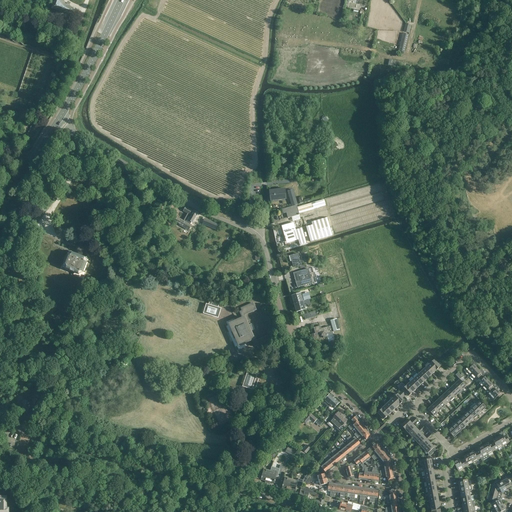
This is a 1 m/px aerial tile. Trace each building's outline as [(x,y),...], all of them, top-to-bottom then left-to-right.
[(75,9),(74,9),(72,8),(70,7),(68,6),(69,5),(66,3),(66,4),(65,3),(64,2),(63,0),(54,0),(52,9),(72,15),(73,16),(73,15),(75,9)] [(403,33),(398,51),(404,53),(409,35),(403,33)] [(390,60),(388,66),(404,69),(406,70),(406,69),(408,70),(410,65),(390,60)] [(269,191),(270,201),(286,199),(285,189),(269,191)] [(292,206),(297,204),(293,190),(288,191),(292,206)] [(288,218),(291,217),(300,215),(299,213),(326,205),(324,200),(297,207),(297,205),(282,209),(283,212),(286,212),(288,218)] [(183,220),(182,221),(177,218),(175,222),(189,230),(191,226),(190,225),(192,222),(193,223),(198,214),(193,211),(193,212),(186,208),(184,211),(188,213),(184,220),(183,220)] [(327,218),(311,222),(317,240),(332,236),(327,218)] [(204,219),(203,223),(204,223),(203,225),(214,229),(216,224),(204,219)] [(291,223),(281,226),(285,238),(286,238),(286,241),(290,240),(291,242),(298,240),(300,245),(306,243),(302,228),(296,230),(293,223),(291,223)] [(311,223),(303,225),(308,242),(316,240),(311,223)] [(69,252),(69,253),(68,255),(67,255),(63,264),(64,264),(63,268),(66,269),(66,270),(78,274),(79,274),(82,275),(83,272),(84,272),(88,263),(87,262),(88,259),(85,258),(72,253),(69,252)] [(298,254),(289,256),(290,261),(292,261),(294,267),(301,265),(298,255),(301,254),(300,252),(298,252),(298,254)] [(308,269),(293,273),(297,287),(312,283),(308,269)] [(300,293),(292,296),(296,312),(305,310),(303,304),(305,303),(308,306),(310,304),(308,295),(305,295),(304,298),(302,299),(300,293)] [(203,314),(218,318),(221,308),(218,307),(219,305),(209,302),(208,304),(206,304),(203,314)] [(253,302),(240,308),(241,311),(239,312),(242,318),(228,324),(239,347),(252,341),(255,347),(257,346),(258,349),(271,343),(268,335),(257,340),(254,334),(252,334),(251,331),(254,330),(251,324),(249,325),(247,322),(248,321),(246,315),(257,310),(253,302)] [(337,319),(330,321),(333,332),(340,330),(337,319)] [(320,339),(326,337),(327,336),(329,342),(327,342),(329,349),(335,347),(334,344),(336,344),(335,342),(335,340),(334,339),(334,337),(334,336),(333,334),(332,332),(331,332),(329,326),(320,329),(319,326),(313,327),(315,333),(314,334),(315,337),(313,337),(315,343),(321,341),(320,339)] [(438,364),(434,360),(430,364),(436,370),(442,365),(440,362),(438,364)] [(472,366),(469,363),(463,368),(464,369),(466,371),(470,376),(477,369),(473,364),(472,366)] [(430,364),(426,367),(432,374),(433,373),(436,370),(430,364)] [(275,366),(276,379),(284,378),(282,365),(275,366)] [(432,374),(426,367),(422,371),(428,378),(431,375),(433,377),(435,375),(433,373),(432,374)] [(477,369),(470,376),(474,380),(474,379),(476,381),(482,376),(480,374),(481,373),(477,369)] [(424,381),(425,381),(428,378),(422,371),(418,375),(424,381)] [(247,372),(242,387),(252,390),(253,388),(256,389),(259,379),(256,378),(257,375),(247,372)] [(424,381),(418,375),(414,378),(420,385),(423,382),(425,384),(427,383),(425,381),(424,381)] [(482,376),(476,381),(478,383),(478,384),(482,388),(489,381),(485,377),(483,378),(482,376)] [(416,389),(417,388),(420,385),(414,378),(410,382),(416,389)] [(455,384),(456,383),(462,390),(466,386),(460,379),(456,383),(454,380),(453,382),(455,384)] [(489,381),(482,388),(486,392),(488,394),(493,389),(491,387),(493,385),(489,381)] [(416,389),(410,382),(406,386),(412,392),(415,389),(418,392),(419,390),(417,388),(416,389)] [(458,394),(462,390),(456,383),(455,384),(452,387),(458,394)] [(406,386),(400,392),(404,396),(406,394),(408,396),(412,392),(406,386)] [(447,392),(448,391),(454,397),(458,394),(452,387),(449,390),(446,388),(445,389),(447,392)] [(493,389),(488,394),(489,396),(493,400),(500,393),(496,389),(495,391),(493,389)] [(450,401),(454,397),(448,391),(447,392),(444,394),(450,401)] [(400,392),(393,398),(400,404),(404,400),(402,398),(404,396),(400,392)] [(324,400),(325,401),(323,402),(326,404),(325,405),(327,406),(334,398),(330,394),(324,400)] [(439,399),(440,398),(446,405),(450,401),(444,394),(441,397),(439,395),(437,397),(439,399)] [(334,398),(327,406),(328,407),(330,405),(333,409),(339,403),(334,398)] [(393,398),(390,401),(396,408),(396,407),(399,405),(401,407),(402,406),(400,404),(393,398)] [(442,408),(446,405),(440,398),(439,399),(436,402),(442,408)] [(21,405),(19,408),(20,408),(19,411),(23,412),(24,412),(27,413),(27,411),(28,412),(32,403),(23,400),(21,405)] [(390,401),(385,405),(392,412),(392,411),(395,409),(397,411),(398,409),(396,407),(396,408),(390,401)] [(480,401),(475,405),(482,411),(486,407),(480,401)] [(431,406),(432,406),(438,412),(442,408),(436,402),(433,405),(431,402),(429,404),(431,406)] [(474,403),(470,407),(471,408),(478,415),(482,411),(475,405),(474,403)] [(385,405),(381,409),(388,415),(389,414),(391,412),(393,415),(395,413),(392,411),(392,412),(385,405)] [(434,416),(438,412),(432,406),(431,406),(428,409),(434,416)] [(471,408),(468,412),(474,419),(478,415),(471,408)] [(388,415),(381,409),(377,412),(384,419),(387,416),(389,418),(391,417),(389,414),(388,415)] [(339,411),(327,423),(332,428),(334,426),(344,414),(343,413),(341,414),(339,411)] [(309,412),(302,421),(306,424),(310,420),(313,423),(317,419),(309,412)] [(468,412),(464,416),(470,422),(474,419),(468,412)] [(334,426),(340,432),(347,425),(345,423),(347,420),(345,418),(346,416),(344,414),(334,426)] [(348,427),(349,428),(359,420),(356,416),(355,416),(351,420),(353,423),(352,424),(348,427)] [(464,416),(460,419),(466,426),(470,422),(464,416)] [(408,419),(401,425),(405,429),(412,423),(411,422),(408,419)] [(460,419),(456,423),(462,430),(466,426),(460,419)] [(359,420),(349,428),(351,430),(352,429),(353,429),(355,427),(356,429),(362,424),(359,420)] [(412,423),(405,429),(409,433),(415,427),(413,424),(415,422),(413,420),(411,422),(412,423)] [(456,423),(452,427),(458,433),(462,430),(456,423)] [(354,434),(355,436),(366,428),(362,424),(356,429),(358,431),(356,433),(354,434)] [(415,427),(409,433),(413,437),(419,431),(418,430),(415,427)] [(458,433),(452,427),(448,431),(454,437),(458,433)] [(366,428),(355,436),(357,438),(359,436),(359,437),(361,435),(363,437),(369,432),(366,428)] [(419,431),(413,437),(416,441),(423,435),(420,432),(422,430),(421,428),(418,430),(419,431)] [(364,439),(360,442),(362,444),(365,442),(371,436),(368,432),(369,432),(363,437),(364,439)] [(423,435),(416,441),(420,445),(427,439),(426,438),(423,435)] [(503,435),(497,438),(502,446),(507,443),(509,442),(506,435),(504,437),(503,435)] [(350,436),(349,438),(357,448),(361,445),(356,438),(354,440),(352,438),(350,436)] [(427,439),(420,445),(424,449),(430,443),(427,440),(429,438),(428,436),(426,438),(427,439)] [(350,443),(348,445),(353,451),(357,448),(349,438),(347,439),(349,441),(348,441),(350,443)] [(494,442),(491,443),(495,450),(497,448),(497,449),(502,446),(497,438),(493,440),(494,442)] [(343,442),(341,444),(349,454),(353,451),(348,445),(346,446),(345,444),(344,445),(343,442)] [(376,442),(366,451),(368,453),(372,449),(371,449),(372,448),(374,451),(380,446),(376,442)] [(430,443),(424,449),(427,453),(428,456),(430,455),(431,455),(432,454),(435,451),(435,450),(436,450),(437,450),(430,443)] [(488,443),(483,446),(487,454),(493,451),(492,451),(495,450),(491,443),(489,445),(488,443)] [(342,450),(340,451),(345,457),(349,454),(341,444),(339,445),(341,447),(341,448),(342,450)] [(307,445),(300,452),(305,455),(306,454),(311,449),(307,445)] [(371,457),(373,459),(384,450),(380,446),(374,451),(376,453),(374,454),(374,455),(371,457)] [(476,452),(480,458),(482,461),(489,457),(487,454),(483,446),(478,448),(479,450),(476,452)] [(335,449),(333,450),(342,461),(345,457),(340,451),(339,453),(337,451),(335,449)] [(334,456),(333,457),(338,464),(342,461),(333,450),(331,452),(333,454),(334,456)] [(384,450),(373,459),(374,460),(377,458),(377,459),(379,457),(381,459),(387,453),(384,450)] [(366,451),(362,454),(370,465),(372,464),(370,462),(368,459),(371,457),(366,451)] [(473,451),(468,454),(473,462),(478,460),(478,459),(480,458),(476,452),(474,453),(473,451)] [(377,463),(378,465),(391,459),(387,453),(381,459),(383,461),(377,463)] [(362,454),(358,458),(363,464),(365,462),(366,464),(367,464),(368,466),(369,466),(370,465),(362,454)] [(464,458),(462,460),(465,466),(468,465),(473,462),(468,454),(463,457),(464,458)] [(327,455),(325,457),(334,467),(338,464),(333,457),(331,459),(329,457),(327,455)] [(422,460),(423,466),(432,464),(431,456),(427,457),(428,459),(422,460)] [(327,462),(325,464),(330,470),(334,467),(325,457),(324,457),(324,458),(325,460),(327,462)] [(358,458),(354,461),(357,466),(360,463),(361,465),(363,468),(365,468),(365,467),(363,464),(358,458)] [(391,459),(378,465),(378,467),(384,465),(385,467),(393,466),(391,459)] [(465,466),(462,460),(459,461),(458,459),(453,462),(458,471),(463,468),(463,467),(465,466)] [(353,462),(345,468),(347,473),(352,471),(351,466),(355,465),(353,462)] [(321,471),(323,469),(326,473),(330,470),(325,464),(323,465),(321,463),(319,465),(320,466),(318,467),(321,471)] [(270,471),(267,481),(274,483),(275,480),(277,473),(278,473),(279,469),(272,467),(271,471),(270,471)] [(433,469),(424,471),(425,476),(434,475),(433,471),(436,470),(436,468),(433,468),(433,469)] [(261,476),(260,480),(267,481),(270,471),(264,469),(262,477),(261,476)] [(511,481),(509,476),(501,480),(507,490),(511,487),(510,483),(511,481)] [(291,479),(285,477),(283,485),(282,485),(281,488),(289,490),(291,479)] [(326,478),(319,480),(319,481),(316,482),(316,483),(313,484),(314,488),(317,487),(317,486),(319,486),(320,488),(324,487),(323,484),(328,483),(326,478)] [(435,480),(426,482),(427,487),(436,486),(435,481),(438,481),(438,478),(435,479),(435,480)] [(291,479),(289,490),(295,492),(296,488),(297,485),(301,486),(303,483),(301,481),(302,480),(298,479),(298,481),(291,479)] [(492,487),(490,493),(497,495),(498,491),(500,490),(501,493),(507,490),(501,480),(496,483),(497,484),(492,487)] [(300,490),(298,499),(307,501),(309,494),(314,495),(315,492),(310,490),(302,488),(300,490)] [(440,489),(437,490),(437,491),(428,493),(429,498),(438,496),(437,492),(440,492),(440,489)] [(497,495),(490,493),(489,500),(494,509),(503,504),(500,499),(497,501),(496,499),(497,495)] [(0,511),(8,511),(9,509),(7,509),(7,497),(0,496),(0,511)] [(442,500),(439,501),(439,502),(430,503),(431,509),(440,507),(439,503),(442,502),(442,500)] [(340,501),(339,501),(338,501),(336,505),(340,506),(339,510),(345,511),(347,504),(340,502),(340,501)] [(347,504),(345,511),(347,511),(350,511),(352,509),(359,510),(359,511),(359,510),(360,505),(353,503),(352,505),(347,504)]
